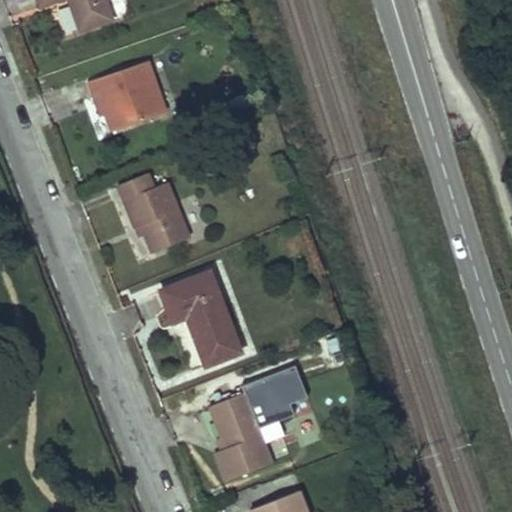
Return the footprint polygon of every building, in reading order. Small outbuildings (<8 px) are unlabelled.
[(104,0),(40,0),(42,4),(52,0),(68,0),(80,29),(111,16),(104,0)] [(146,58),(85,80),(90,95),(97,93),(103,113),(110,131),(165,111),(146,58)] [(97,93),(90,95),(97,115),(103,113),(97,93)] [(149,173),(118,186),(136,229),(142,226),(153,252),(190,238),(169,184),(155,188),(149,173)] [(211,269),(161,289),(174,319),(187,314),(205,361),(241,347),(211,269)] [(236,392),(231,380),(218,385),(224,397),(236,392)] [(224,397),(210,402),(223,432),(227,443),(218,447),(216,447),(229,478),(276,459),(261,423),(251,399),(247,388),(236,392),(224,397)] [(279,416),(269,392),(251,399),(261,423),(279,416)] [(227,443),(223,432),(213,436),(218,447),(227,443)] [(311,511),(302,488),(252,508),(253,511),(311,511)]
